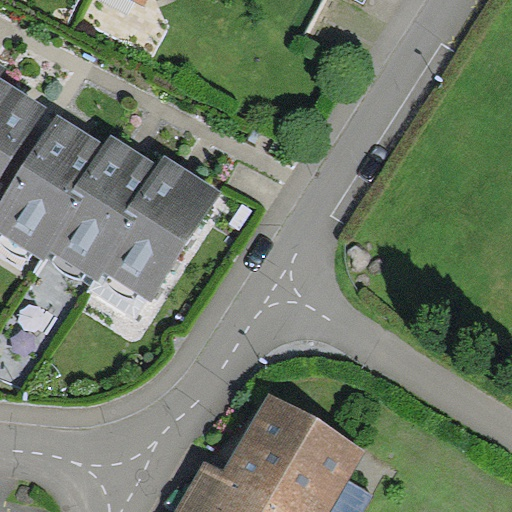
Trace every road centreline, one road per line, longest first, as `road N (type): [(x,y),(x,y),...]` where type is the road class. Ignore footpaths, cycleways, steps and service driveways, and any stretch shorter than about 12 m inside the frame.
road 1 (residential): [(454,0),(277,286),(133,484)]
road 2 (residential): [(133,484),(66,457),(0,446)]
